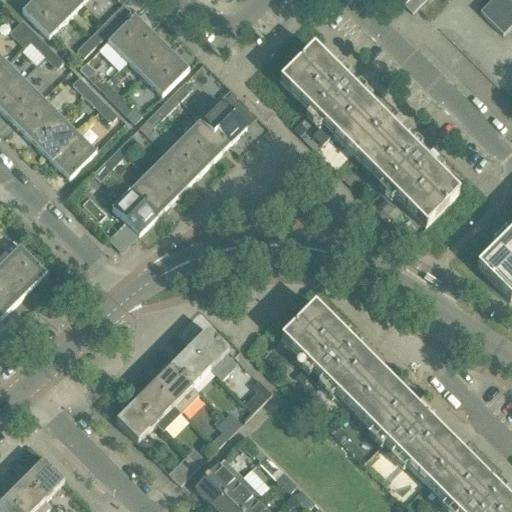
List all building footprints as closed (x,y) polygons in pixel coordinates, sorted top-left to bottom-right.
[(68,24),(43,0),(37,0),(21,17),(48,44),(68,24)] [(43,0),(68,24),(82,10),(71,0),(43,0)] [(71,0),(82,10),(91,0),(71,0)] [(411,0),(403,9),(412,17),(428,0),(411,0)] [(511,0),(495,0),(480,16),(502,39),(511,29),(511,0)] [(115,17),(103,28),(110,35),(129,16),(123,9),(115,17)] [(107,47),(127,68),(141,55),(137,51),(151,37),(134,20),(107,47)] [(24,53),(29,48),(37,40),(21,25),(9,38),(24,53)] [(110,35),(103,28),(92,39),(99,46),(110,35)] [(127,68),(141,81),(168,55),(151,37),(137,51),(141,55),(127,68)] [(37,40),(29,48),(40,58),(47,51),(37,40)] [(76,56),(83,62),(95,50),(88,44),(76,56)] [(279,86),(352,159),(386,125),(312,52),(279,86)] [(63,67),(51,55),(44,62),(56,74),(63,67)] [(168,55),(141,81),(161,101),(188,74),(168,55)] [(0,78),(0,106),(22,84),(8,70),(0,78)] [(87,83),(99,95),(106,88),(94,76),(87,83)] [(71,90),(82,101),(90,93),(79,82),(71,90)] [(0,106),(0,116),(15,131),(42,104),(22,84),(0,106)] [(184,87),(172,99),(178,105),(190,93),(184,87)] [(99,95),(113,109),(120,102),(106,88),(99,95)] [(90,93),(82,101),(94,112),(101,105),(90,93)] [(120,102),(113,109),(126,121),(133,114),(120,102)] [(168,103),(157,114),(163,120),(174,109),(168,103)] [(15,131),(32,148),(45,134),(49,137),(62,124),(42,104),(15,131)] [(220,105),(199,126),(226,153),(246,132),(220,105)] [(117,121),(105,109),(98,116),(110,128),(117,121)] [(163,120),(157,114),(146,125),(152,131),(163,120)] [(32,148),(51,167),(65,153),(61,150),(75,137),(62,124),(49,137),(45,134),(32,148)] [(386,125),(352,159),(425,232),(458,198),(386,125)] [(199,126),(185,140),(212,167),(226,153),(199,126)] [(65,153),(51,167),(68,185),(96,158),(75,137),(61,150),(65,153)] [(131,140),(118,153),(124,158),(136,146),(131,140)] [(185,140),(165,160),(192,187),(212,167),(185,140)] [(115,156),(103,168),(109,173),(120,162),(115,156)] [(165,160),(146,179),(172,206),(192,187),(165,160)] [(109,173),(103,168),(92,179),(98,185),(109,173)] [(146,179),(132,192),(145,206),(142,209),(156,223),(172,206),(146,179)] [(145,206),(132,192),(111,214),(138,240),(156,223),(142,209),(145,206)] [(511,301),(511,234),(475,271),(493,289),(509,305),(511,301)] [(19,251),(0,270),(0,274),(11,285),(15,282),(28,296),(46,278),(19,251)] [(0,274),(0,306),(9,315),(28,296),(15,282),(11,285),(0,274)] [(0,323),(9,315),(0,306),(0,323)] [(280,343),(425,489),(448,511),(511,511),(511,508),(313,310),(280,343)] [(206,334),(188,353),(209,374),(228,355),(206,334)] [(172,359),(164,367),(190,393),(209,374),(188,353),(177,364),(172,359)] [(163,378),(151,390),(180,418),(197,400),(190,393),(164,367),(158,373),(163,378)] [(244,409),(251,417),(252,417),(271,399),(257,385),(251,392),(256,397),(244,409)] [(136,395),(128,403),(154,429),(161,436),(180,418),(151,390),(141,400),(136,395)] [(154,429),(128,403),(121,410),(126,415),(115,426),(136,447),(154,429)] [(229,417),(222,424),(234,436),(241,429),(229,417)] [(234,436),(222,424),(215,431),(227,442),(234,436)] [(246,441),(239,448),(253,461),(260,455),(246,441)] [(187,460),(198,471),(205,465),(193,453),(187,460)] [(278,473),(264,459),(258,466),(271,480),(278,473)] [(187,460),(169,478),(168,479),(179,490),(198,471),(187,460)] [(194,493),(212,511),(242,482),(224,464),(216,471),(194,493)] [(26,472),(19,479),(45,505),(63,487),(42,466),(31,477),(26,472)] [(296,491),(282,477),(275,484),(289,497),(296,491)] [(16,492),(5,502),(15,511),(49,511),(51,511),(45,505),(19,479),(11,487),(16,492)] [(212,511),(247,511),(252,507),(259,500),(242,482),(212,511)] [(309,511),(313,508),(300,495),(293,502),(303,511),(309,511)] [(0,511),(15,511),(5,502),(0,507),(0,511)]
